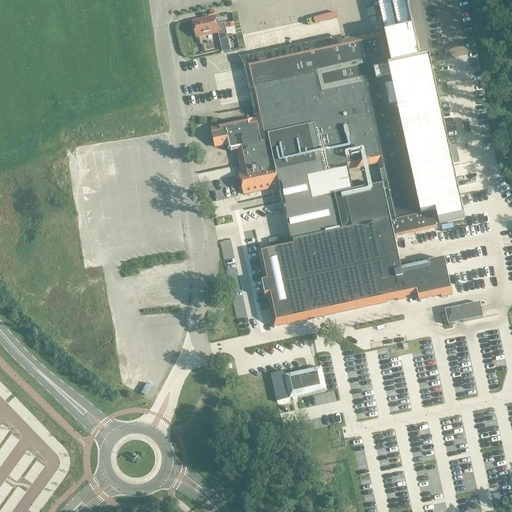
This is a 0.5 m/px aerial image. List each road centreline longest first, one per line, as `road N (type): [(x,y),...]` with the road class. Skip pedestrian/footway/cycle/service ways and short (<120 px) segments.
road 1 (unclassified): [(179,373),(206,274),(160,0)]
road 2 (unknown): [(420,0),(467,168),(496,211)]
road 3 (unknown): [(425,338),(425,393),(444,423),(478,424),(511,403)]
road 4 (unknown): [(281,339),(358,329),(425,338)]
